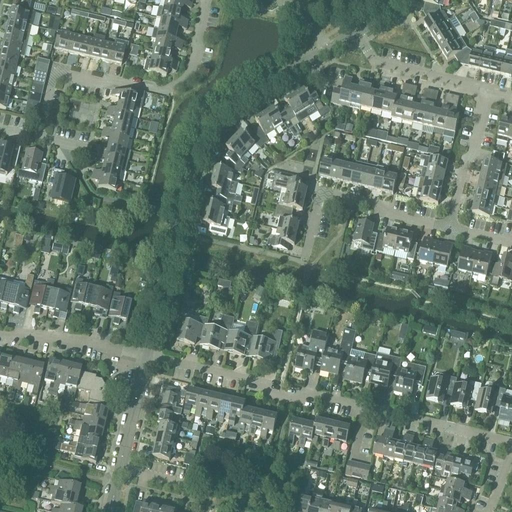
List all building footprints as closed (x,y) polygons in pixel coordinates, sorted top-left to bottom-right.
[(191,5),(170,0),(165,0),(163,9),(181,14),(182,8),(190,10),(191,5)] [(440,0),(422,0),(422,3),(425,4),(423,13),(440,10),(440,7),(439,6),(440,0)] [(27,2),(25,9),(32,11),(34,4),(27,2)] [(470,7),(465,11),(472,20),(477,17),(470,7)] [(181,14),(163,9),(160,20),(186,26),(187,22),(179,20),(181,14)] [(8,21),(31,27),(35,13),(20,10),(19,12),(11,10),(8,21)] [(430,33),(450,21),(444,12),(441,13),(440,10),(423,13),(428,21),(424,24),(430,33)] [(111,12),(110,18),(120,20),(121,14),(111,12)] [(60,20),(50,17),(47,30),(57,33),(60,20)] [(186,26),(160,20),(158,30),(176,35),(177,29),(185,31),(186,26)] [(31,27),(8,21),(6,32),(29,38),(31,27)] [(436,42),(455,30),(450,21),(430,33),(436,42)] [(491,21),(490,27),(500,29),(502,24),(491,21)] [(511,26),(502,24),(500,29),(511,32),(511,26)] [(176,35),(158,30),(155,41),(181,47),(182,43),(174,41),(176,35)] [(442,52),(461,40),(455,30),(436,42),(442,52)] [(29,38),(6,32),(3,42),(26,48),(29,38)] [(74,32),(72,37),(68,54),(78,57),(83,39),(82,39),(84,34),(74,32)] [(53,50),(57,51),(57,52),(68,54),(72,37),(57,33),(53,50)] [(89,59),(93,42),(83,39),(78,57),(89,59)] [(459,65),(469,51),(467,49),(461,40),(442,52),(447,61),(454,57),(459,65)] [(114,47),(110,64),(121,67),(125,50),(127,50),(128,44),(115,41),(114,47)] [(181,47),(155,41),(153,52),(171,56),(172,50),(180,52),(181,47)] [(26,48),(3,42),(1,53),(18,57),(24,58),(26,48)] [(99,62),(103,44),(93,42),(89,59),(99,62)] [(110,64),(114,47),(103,44),(99,62),(110,64)] [(485,48),(483,54),(484,54),(480,71),(490,74),(494,56),(495,57),(496,50),(485,48)] [(469,51),(459,65),(460,65),(468,67),(468,69),(480,71),(484,54),(483,54),(472,51),(472,53),(469,51)] [(150,62),(176,68),(177,64),(169,62),(171,56),(153,52),(150,62)] [(18,57),(1,53),(0,55),(0,64),(15,68),(18,57)] [(500,58),(495,57),(494,56),(490,74),(501,76),(506,54),(501,53),(500,58)] [(511,79),(511,75),(511,60),(508,60),(510,55),(506,54),(501,76),(511,79)] [(148,73),(165,77),(167,70),(175,72),(176,68),(150,62),(148,73)] [(0,75),(13,78),(15,68),(0,64),(0,75)] [(13,78),(0,75),(0,86),(10,89),(13,78)] [(350,106),(355,88),(351,88),(353,79),(345,77),(342,92),(334,90),(331,104),(350,109),(351,106),(350,106)] [(360,108),(367,82),(360,81),(358,89),(355,88),(350,106),(351,106),(360,108)] [(371,111),(375,93),(372,93),(374,84),(367,82),(360,108),(371,111)] [(10,89),(0,86),(0,97),(8,100),(10,89)] [(382,113),(388,87),(381,86),(379,94),(375,93),(371,111),(382,113)] [(388,87),(382,113),(392,116),(393,116),(396,102),(396,103),(397,98),(393,97),(395,89),(388,87)] [(324,109),(316,97),(311,101),(304,90),(295,96),(305,113),(314,107),(318,112),(324,109)] [(142,99),(112,92),(111,97),(119,98),(118,104),(135,109),(140,110),(142,99)] [(393,116),(392,116),(391,120),(402,122),(408,96),(402,95),(400,103),(396,103),(396,102),(393,116)] [(305,113),(295,96),(285,102),(292,112),(286,116),(293,127),(303,121),(300,116),(305,113)] [(413,125),(417,107),(413,107),(415,98),(408,96),(402,122),(413,125)] [(417,107),(413,125),(423,127),(429,101),(422,99),(420,108),(417,107)] [(433,129),(437,112),(434,111),(436,103),(429,101),(423,127),(433,129)] [(135,109),(118,104),(116,110),(108,108),(107,113),(133,119),(135,109)] [(444,132),(450,106),(444,104),(441,113),(437,112),(433,129),(444,132)] [(455,134),(459,117),(455,116),(457,108),(450,106),(444,132),(455,134)] [(293,127),(286,116),(281,119),(274,108),(265,114),(276,131),(280,128),(283,134),(293,127)] [(133,119),(107,113),(106,117),(114,119),(113,125),(130,130),(133,119)] [(498,137),(497,141),(507,144),(508,140),(511,124),(511,113),(510,113),(508,121),(502,120),(498,137)] [(276,131),(265,114),(255,120),(261,131),(256,134),(264,145),(269,143),(266,137),(276,131)] [(130,130),(113,125),(111,131),(103,129),(102,134),(128,140),(130,130)] [(365,138),(375,140),(377,132),(367,130),(365,138)] [(264,145),(256,134),(255,134),(250,140),(241,132),(233,140),(248,154),(256,145),(260,150),(264,146),(264,145)] [(128,140),(102,134),(101,139),(109,140),(107,147),(125,151),(128,140)] [(248,154),(233,140),(225,148),(234,156),(229,162),(242,169),(248,162),(244,158),(248,154)] [(15,168),(20,149),(12,147),(12,149),(0,146),(0,174),(6,176),(9,166),(15,168)] [(404,154),(405,149),(393,146),(392,151),(404,154)] [(97,155),(128,163),(131,152),(125,151),(107,147),(106,153),(98,151),(97,155)] [(41,184),(45,171),(38,169),(41,155),(27,152),(22,172),(31,174),(29,181),(41,184)] [(494,153),(492,159),(503,162),(505,155),(494,153)] [(128,163),(97,155),(96,160),(104,162),(103,168),(120,172),(120,171),(126,173),(128,163)] [(448,163),(430,159),(421,157),(420,161),(425,162),(423,168),(446,174),(448,163)] [(323,160),(319,178),(329,181),(334,163),(323,160)] [(502,165),(485,161),(482,171),(505,177),(506,172),(501,171),(502,165)] [(242,169),(229,162),(227,171),(215,168),(212,179),(231,184),(232,183),(234,173),(240,174),(242,169)] [(340,183),(344,165),(334,163),(329,181),(340,183)] [(350,186),(355,168),(344,165),(340,183),(350,186)] [(92,176),(118,182),(120,172),(103,168),(101,174),(93,172),(92,176)] [(361,188),(365,170),(355,168),(350,186),(361,188)] [(421,179),(443,184),(446,174),(423,168),(421,179)] [(69,203),(74,182),(62,179),(63,173),(52,170),(48,186),(53,187),(51,199),(69,203)] [(372,191),(376,173),(365,170),(361,188),(372,191)] [(505,177),(482,171),(480,182),(502,187),(505,177)] [(382,193),(386,175),(376,173),(372,191),(382,193)] [(386,175),(382,193),(393,196),(397,178),(386,175)] [(98,189),(115,193),(118,182),(92,176),(91,181),(99,183),(98,189)] [(275,188),(287,191),(286,197),(305,201),(308,190),(296,187),(297,181),(278,177),(275,188)] [(238,184),(232,183),(231,184),(212,179),(210,190),(222,193),(220,199),(234,202),(241,203),(243,197),(235,196),(238,184)] [(443,184),(421,179),(418,190),(441,195),(443,184)] [(477,192),(500,198),(502,187),(480,182),(477,192)] [(259,190),(254,189),(250,206),(255,207),(259,190)] [(416,201),(438,206),(441,195),(418,190),(416,201)] [(500,198),(477,192),(475,203),(492,207),(497,208),(500,198)] [(305,201),(286,197),(283,207),(277,206),(275,212),(289,215),(291,209),(303,212),(305,201)] [(234,202),(220,199),(219,205),(207,203),(204,214),(223,218),(224,218),(225,212),(231,214),(234,202)] [(37,203),(36,209),(43,211),(45,204),(37,203)] [(472,214),(489,218),(492,207),(475,203),(472,214)] [(289,215),(275,212),(274,219),(280,220),(278,231),(297,236),(300,225),(288,222),(289,215)] [(212,234),(226,237),(230,219),(224,218),(223,218),(204,214),(202,224),(214,227),(212,234)] [(373,253),(377,235),(371,234),(373,226),(359,223),(357,236),(354,235),(353,242),(362,244),(360,250),(373,253)] [(395,253),(400,233),(388,230),(385,241),(379,240),(376,252),(382,254),(383,250),(395,253)] [(267,247),(281,250),(282,243),(295,246),(297,236),(278,231),(276,238),(275,238),(274,238),(273,238),(272,239),(272,240),(271,240),(271,241),(269,240),(267,247)] [(400,233),(395,253),(407,256),(406,260),(413,261),(416,248),(410,247),(413,236),(400,233)] [(15,236),(14,242),(21,244),(23,238),(15,236)] [(433,266),(438,244),(432,243),(433,241),(424,239),(420,256),(421,256),(419,263),(433,266)] [(44,240),(41,254),(47,255),(48,255),(50,249),(48,249),(50,242),(44,240)] [(438,244),(433,266),(447,269),(448,262),(449,263),(453,245),(445,244),(445,246),(438,244)] [(61,247),(54,245),(53,245),(51,251),(60,253),(61,250),(61,247)] [(472,275),(477,253),(471,252),(471,250),(463,248),(459,265),(460,265),(458,272),(472,275)] [(477,253),(472,275),(485,279),(487,272),(488,272),(492,255),(484,253),(484,255),(477,253)] [(511,282),(511,259),(504,257),(502,267),(495,266),(490,287),(497,289),(499,280),(511,283),(511,282)] [(111,278),(110,283),(115,284),(116,281),(119,267),(111,265),(109,277),(111,278)] [(82,277),(84,268),(78,267),(76,276),(82,277)] [(12,287),(7,306),(14,308),(12,313),(18,315),(20,306),(26,308),(31,287),(33,277),(27,276),(24,285),(13,282),(13,283),(12,287)] [(0,279),(0,304),(7,306),(12,287),(13,283),(0,280),(0,279)] [(34,283),(29,304),(35,305),(33,313),(38,315),(40,309),(47,311),(51,291),(54,282),(46,280),(45,285),(40,284),(34,283)] [(88,308),(93,289),(81,286),(82,282),(75,280),(70,301),(76,302),(74,311),(80,312),(81,306),(88,308)] [(93,289),(88,308),(95,310),(94,316),(99,317),(101,308),(107,310),(112,288),(106,287),(104,291),(93,289)] [(51,291),(47,311),(54,312),(52,318),(58,319),(60,311),(65,312),(70,291),(64,290),(63,294),(51,291)] [(126,322),(131,303),(118,300),(120,295),(113,294),(108,315),(114,316),(112,324),(117,326),(119,320),(126,322)] [(220,325),(224,326),(223,331),(206,327),(203,340),(201,347),(218,351),(220,344),(227,345),(230,333),(234,319),(222,316),(220,325)] [(206,327),(208,320),(200,319),(198,325),(181,321),(177,341),(194,345),(195,338),(203,340),(206,327)] [(243,336),(230,333),(227,345),(225,353),(243,357),(244,349),(252,351),(255,339),(258,325),(246,322),(243,336)] [(425,325),(424,333),(438,335),(439,327),(425,325)] [(323,358),(320,372),(338,376),(341,362),(348,364),(350,358),(356,333),(344,330),(339,352),(325,349),(323,358)] [(274,331),(273,336),(271,343),(255,339),(252,351),(250,358),(267,362),(269,355),(276,357),(282,332),(274,331)] [(325,349),(329,336),(313,332),(309,349),(300,347),(295,369),(312,373),(316,357),(323,358),(325,349)] [(348,364),(344,381),(362,385),(366,369),(373,370),(375,361),(376,357),(365,354),(363,362),(350,358),(348,364)] [(377,354),(376,357),(375,361),(373,370),(369,384),(387,388),(391,372),(398,373),(399,370),(401,360),(377,354)] [(6,381),(11,359),(1,356),(0,359),(0,379),(6,381)] [(15,390),(22,361),(11,359),(6,381),(12,382),(11,389),(15,390)] [(49,360),(43,382),(50,384),(48,390),(53,392),(59,363),(49,360)] [(27,386),(32,364),(22,361),(15,390),(19,391),(21,384),(27,386)] [(66,381),(70,365),(59,363),(53,392),(57,393),(59,386),(65,387),(66,381)] [(36,395),(43,366),(32,364),(27,386),(33,387),(32,394),(36,395)] [(66,381),(65,387),(71,389),(69,396),(74,397),(76,390),(79,373),(80,373),(81,368),(70,365),(66,381)] [(408,365),(407,372),(399,370),(398,373),(394,392),(411,397),(414,386),(421,388),(426,369),(408,365)] [(105,387),(101,380),(95,379),(95,377),(80,373),(79,373),(76,390),(89,393),(87,401),(93,402),(92,408),(102,410),(106,394),(104,393),(105,387)] [(456,386),(457,380),(444,377),(443,383),(431,380),(426,400),(443,404),(445,393),(453,395),(454,395),(456,386)] [(480,391),(482,386),(469,383),(467,388),(456,386),(454,395),(453,395),(451,406),(467,410),(470,398),(478,400),(480,391)] [(162,406),(174,409),(177,396),(175,396),(176,390),(163,387),(161,398),(164,398),(162,406)] [(504,397),(506,391),(492,388),(491,394),(480,391),(478,400),(475,412),(491,416),(494,404),(502,406),(504,397)] [(197,409),(201,393),(189,390),(183,414),(189,416),(191,408),(197,409)] [(201,393),(197,409),(195,417),(200,419),(202,411),(208,412),(212,396),(201,393)] [(212,396),(208,412),(206,420),(212,421),(213,413),(219,414),(223,398),(212,396)] [(511,398),(504,397),(502,406),(499,417),(506,419),(505,422),(511,423),(511,398)] [(230,417),(234,401),(223,398),(219,414),(217,422),(223,424),(225,416),(230,417)] [(234,401),(230,417),(228,425),(234,426),(236,418),(241,420),(244,409),(245,404),(234,401)] [(83,417),(105,422),(107,411),(102,410),(92,408),(79,405),(78,409),(85,411),(83,417)] [(183,411),(174,409),(162,406),(160,405),(157,416),(159,416),(158,424),(161,424),(170,426),(173,414),(181,416),(183,411)] [(255,412),(244,409),(241,420),(237,433),(243,435),(245,427),(251,428),(255,412)] [(261,433),(262,431),(266,414),(255,412),(251,428),(249,436),(254,437),(256,432),(261,433)] [(262,431),(261,433),(260,439),(265,440),(267,432),(273,434),(277,417),(266,414),(262,431)] [(74,426),(102,433),(105,422),(83,417),(81,424),(75,422),(74,426)] [(312,440),(311,443),(311,445),(316,446),(318,438),(324,439),(328,423),(316,420),(315,426),(312,440)] [(300,440),(304,424),(293,421),(287,445),(293,447),(295,439),(300,440)] [(335,442),(339,426),(328,423),(324,439),(322,447),(327,449),(329,441),(335,442)] [(174,439),(176,434),(178,434),(180,429),(170,427),(170,426),(161,424),(158,435),(174,439)] [(312,440),(315,426),(304,424),(300,440),(298,448),(304,449),(306,441),(311,443),(312,440)] [(102,433),(74,426),(73,430),(79,432),(78,438),(100,443),(102,433)] [(339,426),(335,442),(333,450),(339,451),(340,443),(346,445),(350,429),(339,426)] [(208,428),(206,435),(213,437),(215,429),(208,428)] [(382,462),(389,432),(385,431),(383,441),(377,440),(373,456),(379,458),(379,461),(382,462)] [(395,455),(397,444),(391,443),(394,433),(389,432),(382,462),(386,463),(387,460),(393,461),(395,455)] [(174,439),(158,435),(155,447),(171,451),(172,450),(173,445),(176,445),(177,440),(174,439)] [(402,467),(409,437),(405,436),(403,446),(397,444),(395,455),(393,461),(399,462),(398,466),(402,467)] [(413,466),(417,449),(411,448),(414,438),(409,437),(402,467),(406,468),(407,464),(413,466)] [(69,447),(75,449),(97,454),(100,443),(78,438),(76,445),(70,443),(69,447)] [(422,471),(429,442),(425,441),(423,450),(417,449),(413,466),(419,467),(418,471),(422,471)] [(433,470),(437,454),(431,452),(433,443),(429,442),(422,471),(426,472),(427,469),(433,470)] [(74,455),(73,460),(95,465),(97,454),(75,449),(69,447),(62,445),(60,451),(74,455)] [(171,451),(155,447),(153,458),(169,461),(170,456),(173,456),(174,451),(172,450),(171,451)] [(192,467),(195,455),(186,453),(183,465),(192,467)] [(437,454),(433,470),(433,471),(434,469),(442,471),(441,476),(450,479),(455,459),(447,457),(447,456),(437,454)] [(455,459),(450,479),(460,481),(461,475),(471,478),(474,463),(464,460),(464,461),(455,459)] [(351,477),(354,464),(349,462),(345,476),(351,477)] [(354,464),(351,477),(356,478),(359,465),(354,464)] [(362,480),(365,466),(359,465),(356,478),(362,480)] [(365,466),(362,480),(367,481),(370,467),(365,466)] [(348,480),(346,488),(356,490),(358,483),(348,480)] [(80,487),(58,482),(57,489),(50,487),(49,491),(78,498),(80,487)] [(441,491),(470,498),(471,493),(463,491),(464,486),(448,482),(446,488),(442,487),(441,491)] [(374,487),(372,494),(382,496),(384,489),(374,487)] [(313,497),(309,511),(319,511),(322,503),(324,492),(315,490),(313,497)] [(78,498),(49,491),(48,495),(55,497),(53,504),(60,505),(75,509),(75,508),(78,498)] [(470,498),(441,491),(440,495),(444,496),(443,501),(443,502),(456,505),(460,506),(461,500),(469,502),(470,498)] [(340,511),(342,507),(336,506),(338,495),(334,495),(334,496),(332,502),(332,505),(329,511),(340,511)] [(309,511),(313,497),(309,496),(308,499),(302,498),(298,511),(309,511)] [(423,497),(416,496),(414,506),(420,507),(423,497)] [(152,511),(155,504),(144,501),(143,504),(136,503),(133,511),(152,511)] [(442,511),(460,511),(455,511),(456,505),(443,502),(443,501),(440,501),(438,507),(434,506),(433,510),(442,511)] [(329,511),(332,505),(322,503),(319,511),(329,511)]
